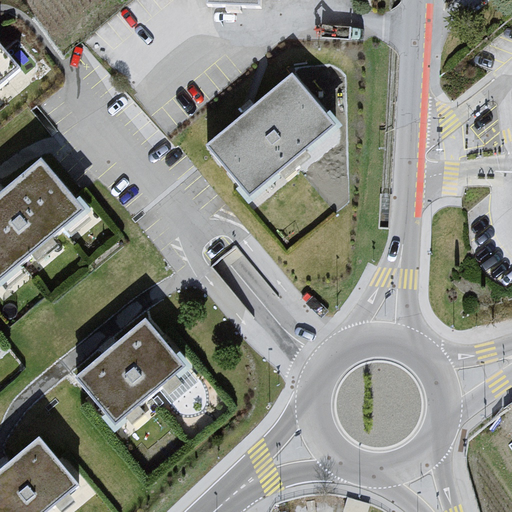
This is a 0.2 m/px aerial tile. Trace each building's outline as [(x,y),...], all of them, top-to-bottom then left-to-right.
[(206,0),(207,12),(260,16),(258,0),(296,2),(295,0),(206,0)] [(0,54),(0,87),(16,73),(0,54)] [(294,75),(207,147),(252,202),(343,130),(294,75)] [(40,171),(0,203),(0,284),(83,221),(40,171)] [(144,330),(76,384),(113,430),(181,374),(144,330)] [(37,445),(0,475),(0,511),(49,511),(75,490),(37,445)]
